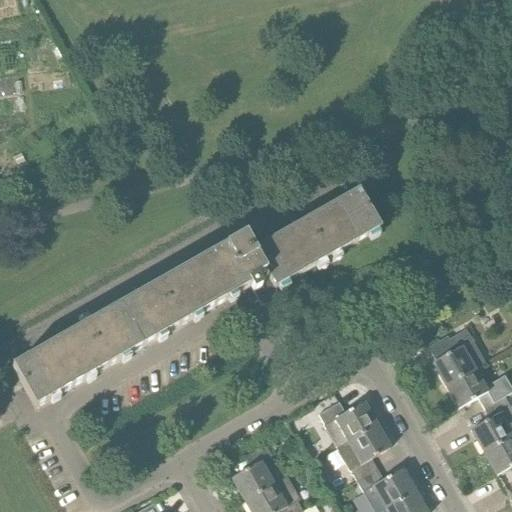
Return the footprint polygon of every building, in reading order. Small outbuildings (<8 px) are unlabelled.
[(36,411),(230,301),(250,289),(261,308),(279,302),(277,290),(381,231),(358,192),(357,193),(360,198),(257,257),(246,237),(225,248),(226,249),(129,304),(15,369),(14,369),(12,370),(36,411)] [(446,388),(476,371),(485,366),(473,343),(466,332),(464,330),(453,336),(452,335),(443,340),(452,355),(433,366),(446,388)] [(484,411),(504,399),(498,388),(489,394),(476,371),(446,388),(459,411),(478,400),(484,411)] [(484,455),(511,439),(511,434),(507,427),(511,424),(511,404),(510,401),(507,403),(504,399),(484,411),(490,421),(471,432),(484,455)] [(347,445),(378,428),(365,405),(346,416),(339,406),(319,418),(325,428),(334,423),(347,445)] [(357,484),(378,473),(372,462),(391,451),(378,428),(347,445),(336,451),(357,484)] [(511,439),(484,455),(498,478),(511,469),(511,439)] [(245,504),(275,486),(262,463),(272,458),(266,447),(245,459),(251,470),(232,481),(245,504)] [(386,511),(416,495),(403,472),(384,483),(378,473),(357,484),(363,495),(373,489),(386,511)] [(302,511),(298,504),(300,502),(287,479),(275,486),(245,504),(249,511),(302,511)] [(425,511),(416,495),(386,511),(385,511),(425,511)]
